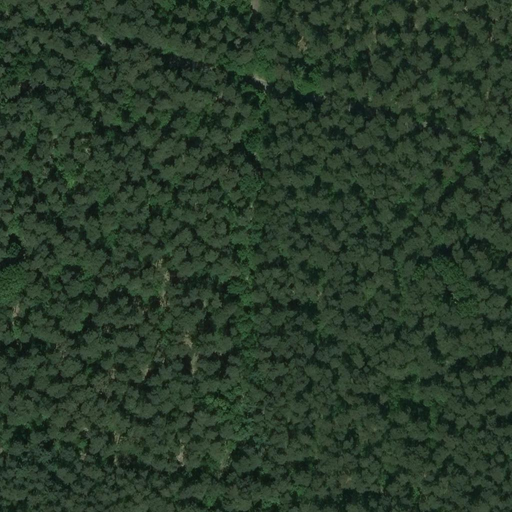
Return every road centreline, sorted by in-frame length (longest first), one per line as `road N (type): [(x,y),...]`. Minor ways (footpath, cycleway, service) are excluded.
road 1 (residential): [(0,14),(511,145)]
road 2 (track): [(252,0),(230,444),(206,511)]
road 3 (track): [(0,458),(217,480)]
